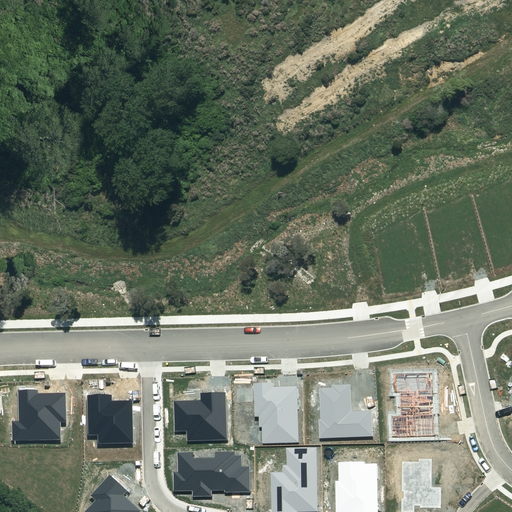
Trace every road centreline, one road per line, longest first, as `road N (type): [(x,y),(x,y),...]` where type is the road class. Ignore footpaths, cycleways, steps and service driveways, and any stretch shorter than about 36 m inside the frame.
road 1 (track): [(393,511),(381,485),(398,344),(370,305),(336,294),(285,310),(0,351)]
road 2 (track): [(336,294),(390,268),(511,167)]
